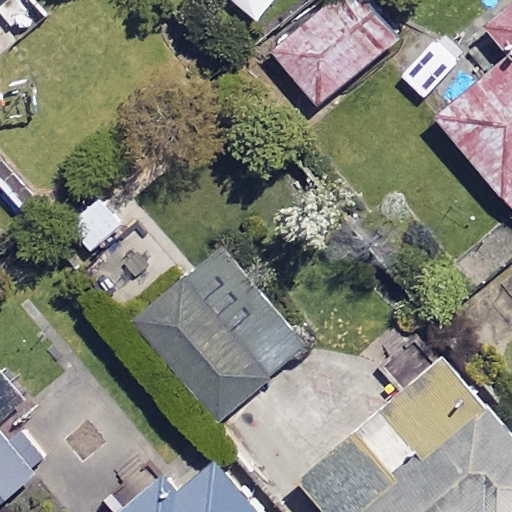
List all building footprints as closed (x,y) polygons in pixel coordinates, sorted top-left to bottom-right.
[(401,32),(374,0),(327,0),(271,46),(317,101),(401,32)] [(511,48),(437,110),(511,201),(511,0),(489,20),(511,48)] [(129,214),(102,186),(63,222),(90,251),(129,214)] [(304,343),(220,244),(129,321),(212,420),(304,343)] [(511,511),(511,436),(448,358),(302,476),(330,511),(511,511)] [(0,492),(35,465),(0,421),(0,492)] [(258,511),(204,450),(131,511),(258,511)]
